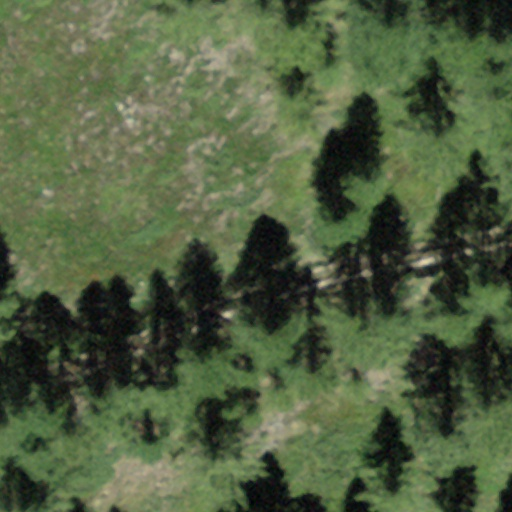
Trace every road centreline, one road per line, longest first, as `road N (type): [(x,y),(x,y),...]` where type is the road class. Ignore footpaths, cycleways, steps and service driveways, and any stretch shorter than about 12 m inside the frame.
road 1 (track): [(345,299),(0,394)]
road 2 (track): [(511,242),(345,299)]
